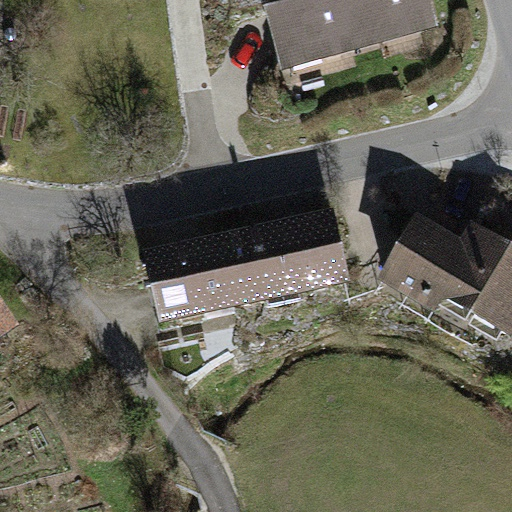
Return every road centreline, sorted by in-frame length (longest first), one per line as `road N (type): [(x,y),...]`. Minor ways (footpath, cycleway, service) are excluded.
road 1 (residential): [(0,203),(110,211),(511,119)]
road 2 (track): [(222,511),(188,444),(40,256),(12,205)]
